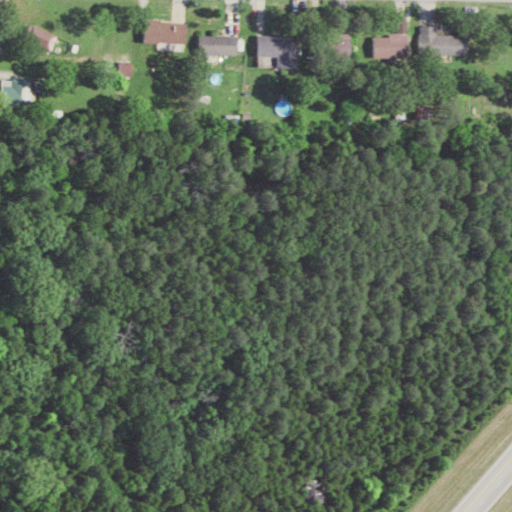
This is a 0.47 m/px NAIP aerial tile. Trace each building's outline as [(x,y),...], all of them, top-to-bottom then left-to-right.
[(377,35),(377,56),(412,57),(412,34),(411,34),(411,16),(402,16),(401,35),(377,35)] [(193,21),(151,19),(149,41),(192,43),(193,21)] [(28,37),(57,50),(64,35),(35,22),(28,37)] [(442,25),(425,25),(425,54),(471,54),(471,34),(442,34),(442,25)] [(333,54),(354,55),(355,34),(334,33),(333,54)] [(204,54),(242,55),(242,35),(205,35),(204,54)] [(262,55),(281,56),(281,66),(301,67),(302,36),(263,35),(262,55)] [(139,61),(126,61),(125,76),(139,76),(139,61)] [(14,96),(14,103),(37,103),(37,78),(7,78),(6,96),(14,96)]
